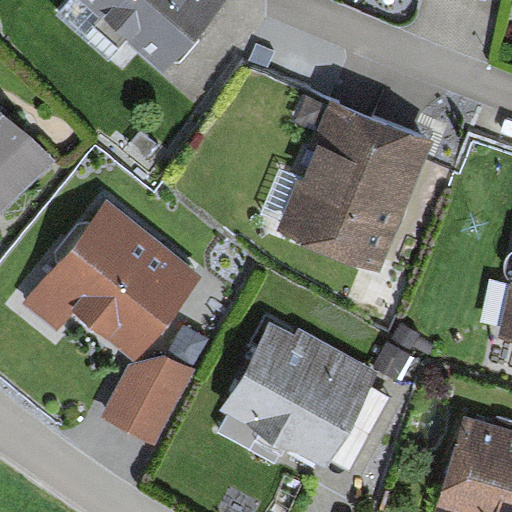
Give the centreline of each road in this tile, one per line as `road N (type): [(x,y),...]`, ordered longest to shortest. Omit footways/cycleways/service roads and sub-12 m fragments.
road 1 (residential): [(279,0),(511,94)]
road 2 (residential): [(0,429),(123,511)]
